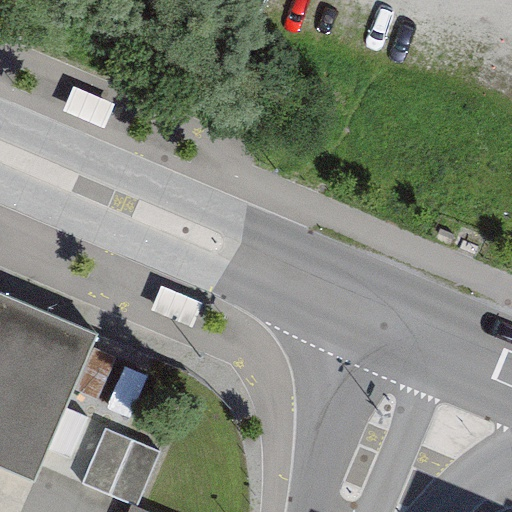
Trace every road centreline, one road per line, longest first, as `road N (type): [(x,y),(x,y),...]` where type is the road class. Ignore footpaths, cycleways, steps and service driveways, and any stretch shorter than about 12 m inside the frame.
road 1 (primary): [(371,310),(0,149)]
road 2 (residential): [(371,310),(326,419),(309,511)]
road 3 (residential): [(375,511),(446,341)]
